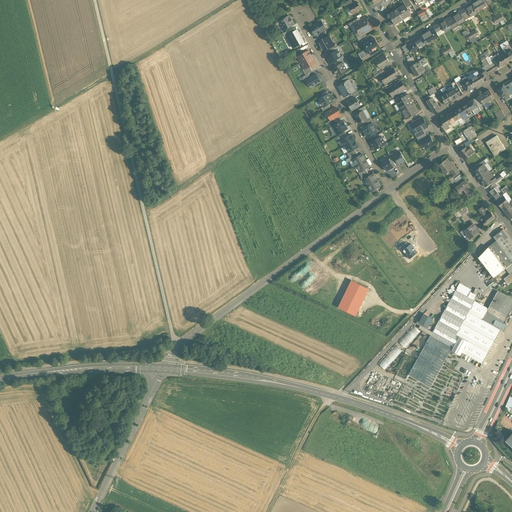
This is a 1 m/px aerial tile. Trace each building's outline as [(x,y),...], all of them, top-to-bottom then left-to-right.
[(351,0),(343,5),(345,8),(349,7),(348,6),(353,4),(351,0)] [(483,0),(476,0),(477,0),(471,4),(472,5),(476,11),(486,5),(484,2),(483,0)] [(353,4),(348,6),(349,7),(353,14),(360,10),(356,2),(353,4)] [(407,7),(405,5),(397,10),(402,18),(402,19),(411,14),(407,7)] [(472,5),(467,8),(466,8),(461,11),(466,19),(476,12),(476,11),(472,5)] [(397,10),(389,15),(392,20),(385,24),(386,29),(387,31),(394,26),(394,24),(399,21),(398,20),(402,18),(397,10)] [(459,13),(454,16),(453,16),(448,19),(451,24),(449,25),(450,27),(451,28),(458,24),(464,20),(459,13)] [(283,16),(275,20),(277,24),(279,23),(278,22),(284,19),(283,16)] [(284,19),(278,22),(279,23),(283,30),(286,28),(287,29),(289,28),(289,27),(294,24),(289,16),(284,19)] [(358,22),(353,25),(356,31),(368,24),(365,18),(358,22)] [(445,20),(440,24),(439,23),(435,26),(438,31),(443,28),(444,31),(450,27),(449,25),(445,19),(445,20)] [(321,21),(310,27),(312,30),(311,32),(313,33),(315,36),(324,30),(326,30),(321,21)] [(368,24),(356,31),(360,36),(365,34),(372,30),(368,24)] [(394,26),(387,31),(391,38),(398,34),(394,26)] [(433,28),(428,31),(427,31),(423,33),(423,32),(419,34),(423,40),(425,43),(438,36),(436,32),(433,28)] [(286,36),(293,48),(304,42),(297,30),(292,33),(286,36)] [(331,39),(329,36),(323,39),(323,40),(324,41),(319,43),(323,50),(327,47),(328,48),(328,49),(335,45),(334,45),(332,42),(333,42),(333,41),(332,42),(331,39)] [(417,37),(412,40),(413,40),(407,44),(411,50),(412,51),(418,48),(425,43),(423,40),(421,42),(417,37)] [(374,38),(370,40),(369,38),(365,41),(366,43),(363,44),(366,49),(369,54),(372,51),(371,49),(378,45),(374,38)] [(407,44),(401,47),(405,53),(411,50),(407,44)] [(509,45),(507,46),(506,45),(506,46),(503,48),(506,53),(501,56),(505,63),(511,59),(511,49),(511,50),(509,45)] [(303,54),(300,49),(293,53),(296,58),(298,57),(303,54)] [(366,49),(358,54),(361,59),(369,55),(369,54),(366,49)] [(336,59),(341,57),(337,51),(337,50),(334,52),(326,56),(330,63),(336,59)] [(303,54),(298,57),(301,63),(312,57),(309,51),(303,54)] [(490,61),(488,62),(489,63),(491,67),(497,63),(499,67),(505,63),(501,56),(498,53),(493,57),(494,59),(490,61)] [(385,55),(375,60),(380,69),(390,63),(385,55)] [(312,57),(301,63),(304,69),(305,69),(309,66),(315,63),(312,57)] [(424,58),(410,66),(416,76),(422,73),(425,71),(422,65),(427,62),(424,58)] [(336,66),(333,68),(337,74),(346,69),(343,64),(342,63),(336,66)] [(489,63),(477,70),(480,74),(483,79),(489,75),(488,74),(486,70),(491,67),(489,63)] [(309,66),(305,69),(304,69),(303,70),(306,75),(308,74),(312,72),(309,66)] [(385,74),(381,76),(385,84),(397,77),(393,69),(385,74)] [(383,71),(374,76),(376,79),(381,76),(385,74),(383,71)] [(310,77),(306,80),(310,88),(321,82),(316,74),(310,77)] [(480,74),(475,77),(469,80),(474,87),(484,81),(483,79),(480,74)] [(467,77),(456,83),(460,89),(464,86),(467,91),(474,87),(469,80),(467,77)] [(349,81),(349,80),(344,83),(338,87),(344,97),(350,93),(355,91),(355,90),(349,81)] [(511,87),(508,81),(497,88),(504,98),(511,93),(511,87)] [(401,82),(388,89),(393,96),(393,97),(396,95),(405,89),(401,82)] [(456,83),(455,82),(452,84),(453,86),(459,96),(463,94),(460,89),(456,83)] [(459,96),(453,86),(446,90),(452,100),(456,98),(459,96)] [(446,90),(445,88),(441,90),(442,93),(443,95),(441,96),(444,102),(443,102),(444,104),(445,103),(446,104),(449,102),(452,100),(446,90)] [(489,89),(478,96),(481,100),(483,105),(494,98),(489,89)] [(328,94),(319,99),(323,107),(329,104),(332,102),(328,94)] [(430,96),(430,95),(425,98),(426,101),(431,98),(434,102),(436,101),(436,102),(438,100),(434,94),(430,96)] [(408,95),(396,102),(401,110),(402,110),(412,104),(411,100),(408,95)] [(354,98),(347,102),(352,110),(360,106),(355,98),(355,97),(354,98)] [(431,98),(426,101),(433,112),(440,108),(436,102),(436,101),(434,102),(431,98)] [(481,100),(478,102),(475,98),(468,103),(472,110),(478,106),(478,108),(483,105),(481,100)] [(412,104),(402,110),(405,114),(403,114),(406,119),(410,117),(418,112),(413,103),(412,104)] [(468,103),(457,109),(464,121),(474,114),(472,110),(468,103)] [(335,107),(326,112),(331,120),(333,119),(340,115),(335,107)] [(464,121),(457,109),(446,116),(451,123),(456,120),(457,121),(458,120),(461,125),(465,122),(464,121)] [(362,112),(362,111),(361,112),(355,116),(359,124),(363,122),(367,119),(366,119),(362,112)] [(501,111),(495,114),(500,121),(506,117),(501,111)] [(451,123),(446,116),(440,120),(442,122),(440,124),(444,130),(450,127),(448,125),(451,123)] [(413,122),(410,124),(415,134),(416,134),(423,130),(428,127),(422,117),(413,122)] [(338,124),(333,126),(333,127),(337,134),(347,129),(345,125),(346,125),(344,123),(343,121),(338,124)] [(365,127),(362,129),(367,138),(377,132),(372,124),(372,123),(365,127)] [(468,128),(463,131),(467,137),(472,134),(470,131),(468,128)] [(423,130),(416,134),(415,134),(417,138),(425,134),(423,130)] [(345,133),(337,138),(340,141),(342,140),(341,140),(347,137),(345,133)] [(425,134),(417,138),(419,142),(421,140),(427,137),(425,134)] [(347,137),(341,140),(342,140),(345,146),(354,141),(351,135),(347,137)] [(434,144),(429,136),(427,137),(421,140),(426,149),(434,144)] [(496,136),(486,143),(495,156),(505,150),(496,136)] [(372,142),(370,143),(374,150),(381,146),(385,144),(381,137),(377,139),(372,142)] [(354,141),(345,146),(348,152),(355,149),(358,147),(354,141)] [(471,148),(467,151),(465,148),(459,152),(465,160),(474,152),(471,148)] [(355,149),(348,152),(347,153),(349,157),(356,153),(357,153),(355,149)] [(399,151),(393,155),(398,164),(401,163),(402,163),(404,162),(405,161),(399,151)] [(366,160),(362,154),(358,156),(353,160),(356,166),(366,160)] [(393,167),(387,158),(381,162),(386,171),(388,170),(389,169),(393,167)] [(453,168),(446,159),(440,164),(443,169),(442,171),(445,174),(450,171),(453,168)] [(366,160),(356,166),(359,172),(360,172),(365,169),(369,166),(366,160)] [(484,161),(477,166),(479,169),(484,165),(484,166),(486,164),(484,161)] [(484,166),(484,165),(479,169),(474,173),(480,180),(486,176),(489,173),(484,166)] [(453,168),(450,171),(452,174),(453,174),(455,176),(459,173),(454,167),(453,168)] [(370,176),(364,179),(364,180),(367,185),(377,180),(373,174),(370,176)] [(453,177),(449,179),(452,183),(455,181),(458,186),(465,181),(461,176),(455,180),(453,177)] [(491,182),(486,176),(480,180),(485,187),(491,182)] [(377,180),(367,185),(371,191),(371,192),(376,188),(380,186),(377,180)] [(472,190),(465,181),(458,186),(455,188),(458,192),(465,187),(469,192),(472,190)] [(376,188),(371,192),(371,191),(369,192),(372,197),(379,192),(376,188)] [(492,190),(489,192),(493,197),(494,197),(496,199),(500,196),(494,188),(492,190)] [(508,203),(502,194),(496,199),(495,200),(501,208),(508,203)] [(511,221),(511,207),(508,203),(501,208),(511,222),(511,221)] [(461,208),(453,214),(457,219),(465,213),(461,208)] [(487,215),(483,210),(480,213),(482,215),(479,218),(485,225),(488,223),(495,218),(491,212),(487,215)] [(400,218),(393,223),(396,227),(403,222),(400,218)] [(404,221),(403,222),(396,227),(393,229),(401,238),(411,231),(404,221)] [(477,229),(473,224),(466,230),(468,233),(467,234),(470,238),(477,232),(476,230),(477,229)] [(511,241),(503,229),(494,236),(497,240),(488,247),(478,257),(493,278),(505,269),(511,263),(511,241)] [(406,243),(399,248),(402,251),(403,251),(409,246),(406,243)] [(411,244),(409,246),(403,251),(409,259),(417,253),(411,244)] [(427,279),(434,273),(432,270),(426,263),(419,269),(427,279)] [(437,277),(442,274),(437,267),(432,270),(434,273),(437,277)] [(368,289),(351,280),(338,308),(355,316),(356,315),(368,289)] [(488,308),(455,290),(430,335),(453,348),(451,350),(460,355),(462,353),(481,363),(500,329),(501,329),(506,319),(488,308)] [(511,308),(511,300),(496,292),(488,308),(506,319),(507,319),(511,308)] [(433,318),(424,314),(419,322),(428,327),(433,318)] [(417,321),(416,324),(427,329),(428,327),(419,322),(417,321)] [(416,324),(399,343),(405,348),(422,330),(416,324)] [(430,335),(409,375),(430,387),(452,347),(430,335)] [(396,346),(378,364),(385,370),(402,351),(396,346)]
